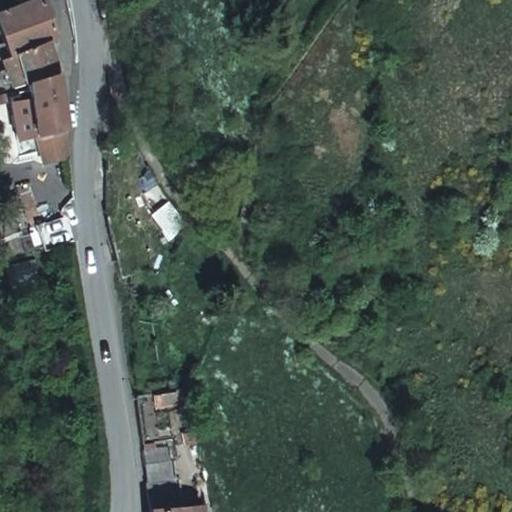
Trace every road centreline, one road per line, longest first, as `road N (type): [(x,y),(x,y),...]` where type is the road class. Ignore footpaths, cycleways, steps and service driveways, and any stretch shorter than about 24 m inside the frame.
road 1 (track): [(418,511),(379,404),(234,251),(256,196),(270,107),(349,0)]
road 2 (residential): [(90,188),(123,441),(124,511)]
road 3 (track): [(234,251),(190,172),(122,94),(115,46),(91,26)]
road 4 (residential): [(55,0),(90,188)]
road 5 (residential): [(84,0),(94,56),(90,188)]
